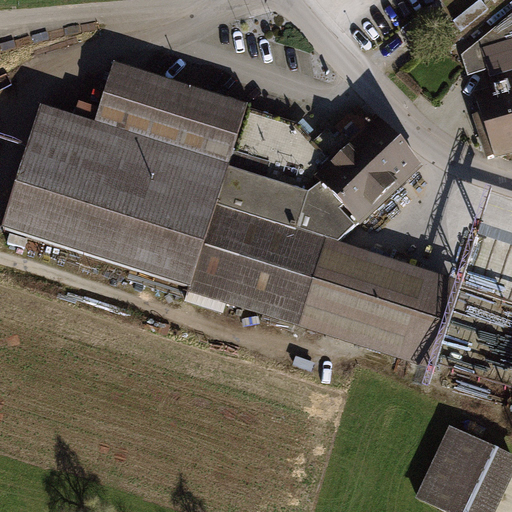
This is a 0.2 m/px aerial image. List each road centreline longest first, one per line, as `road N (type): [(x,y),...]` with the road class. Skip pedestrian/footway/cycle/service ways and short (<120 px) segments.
road 1 (tertiary): [(511,179),(421,132),(288,0)]
road 2 (track): [(188,0),(0,19)]
